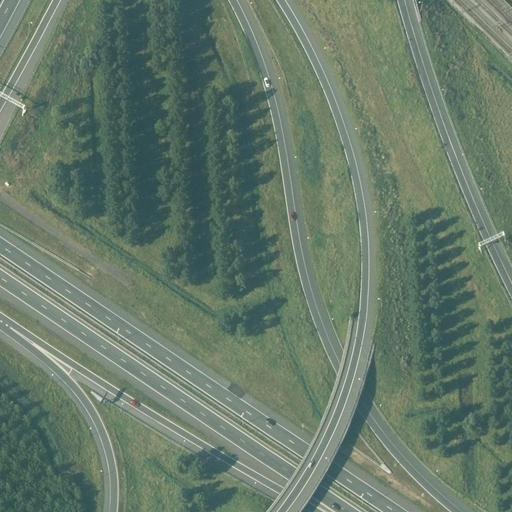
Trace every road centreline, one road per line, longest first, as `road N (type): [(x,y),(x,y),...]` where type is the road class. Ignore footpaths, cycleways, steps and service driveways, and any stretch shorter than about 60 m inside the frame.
road 1 (motorway): [(454,511),(388,446),(326,346),(302,271),(266,81),(232,0)]
road 2 (motorway): [(280,511),(335,419),(358,342),(366,268),(347,143),(281,0)]
road 3 (motorway): [(395,511),(0,245)]
road 4 (motorway): [(0,277),(346,511)]
road 5 (motorway): [(9,327),(314,511)]
road 6 (motorway): [(511,289),(440,126),(400,0)]
road 7 (motorway): [(9,327),(57,368),(94,417),(112,467),(112,511)]
